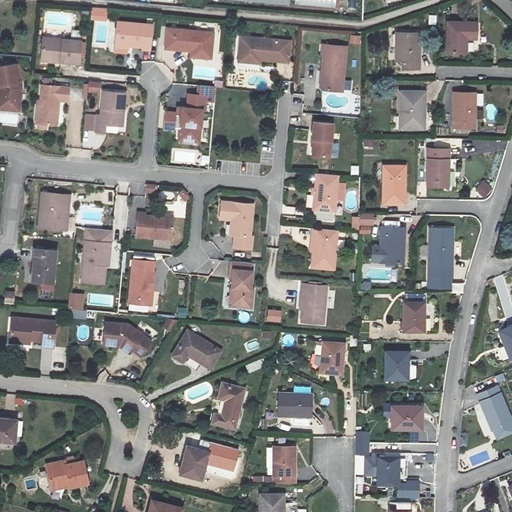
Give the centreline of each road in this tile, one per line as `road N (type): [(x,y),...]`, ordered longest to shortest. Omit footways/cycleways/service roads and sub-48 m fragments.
road 1 (residential): [(444,480),(478,267)]
road 2 (residential): [(99,389),(115,417),(115,457),(125,465),(139,461),(147,415),(129,393)]
road 3 (residential): [(140,172),(19,157)]
